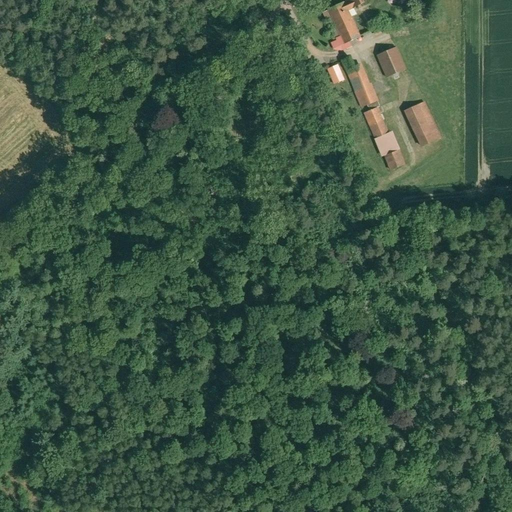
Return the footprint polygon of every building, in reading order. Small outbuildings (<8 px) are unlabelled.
[(369,0),(349,0),(345,2),(352,16),(357,14),(354,8),(369,1),(369,0)] [(345,2),(339,5),(334,7),(328,9),(341,36),(337,38),(341,46),(361,37),(352,16),(345,2)] [(384,25),(374,29),(376,35),(386,30),(384,25)] [(396,47),(378,55),(388,77),(406,69),(396,47)] [(365,87),(356,66),(354,67),(350,58),(343,60),(362,107),(378,101),(371,84),(365,87)] [(332,84),(344,81),(339,64),(327,68),(332,84)] [(378,101),(368,105),(370,110),(380,106),(378,101)] [(424,102),(407,110),(423,146),(440,138),(424,102)] [(391,138),(377,108),(365,113),(378,144),(391,138)] [(366,126),(350,132),(353,139),(360,136),(362,142),(371,138),(366,126)] [(393,153),(385,156),(391,170),(399,167),(393,153)]
